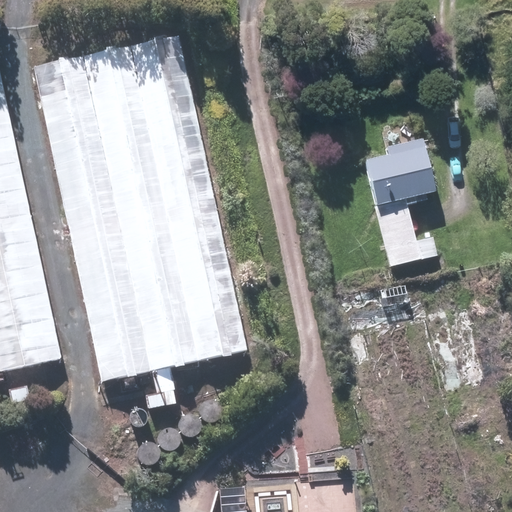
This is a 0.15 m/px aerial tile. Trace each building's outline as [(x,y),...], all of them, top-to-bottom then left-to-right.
[(146,398),(149,412),(180,405),(177,391),(180,390),(175,367),(251,350),(183,35),(36,67),(105,383),(160,371),(165,394),(146,398)] [(0,376),(68,361),(0,44),(0,376)] [(427,260),(413,207),(432,201),(430,194),(443,190),(429,139),(394,149),(396,156),(373,162),(385,208),(379,209),(395,268),(427,260)] [(377,262),(378,270),(393,269),(393,260),(377,262)] [(384,272),(385,285),(394,284),(393,272),(384,272)] [(382,292),(386,308),(411,303),(409,287),(382,292)] [(11,391),(14,406),(35,401),(33,386),(11,391)]
